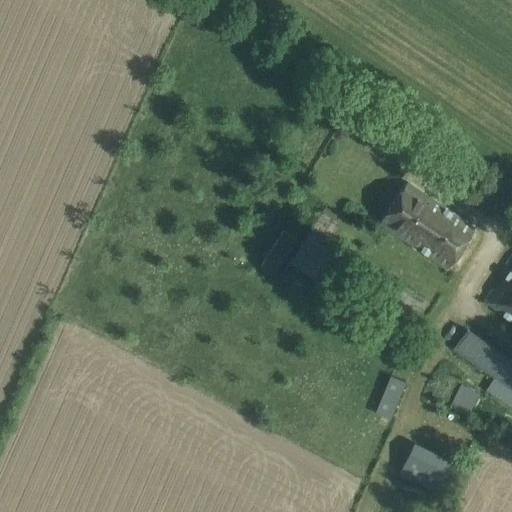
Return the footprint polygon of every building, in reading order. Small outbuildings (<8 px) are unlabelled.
[(448,268),(464,244),(476,228),(408,182),(396,198),(380,222),(448,268)] [(312,228),(290,262),(330,288),(347,262),(318,243),(323,236),(312,228)] [(266,258),(261,266),(273,274),(297,237),(284,229),(270,251),(266,258)] [(511,320),(511,265),(487,303),(511,320)] [(280,274),(278,277),(288,283),(289,280),(294,274),(284,268),(280,274)] [(511,354),(469,327),(454,350),(511,387),(511,354)] [(391,375),(375,413),(390,419),(406,381),(391,375)] [(460,383),(450,405),(480,419),(490,396),(460,383)] [(442,491),(457,458),(417,439),(401,472),(442,491)]
